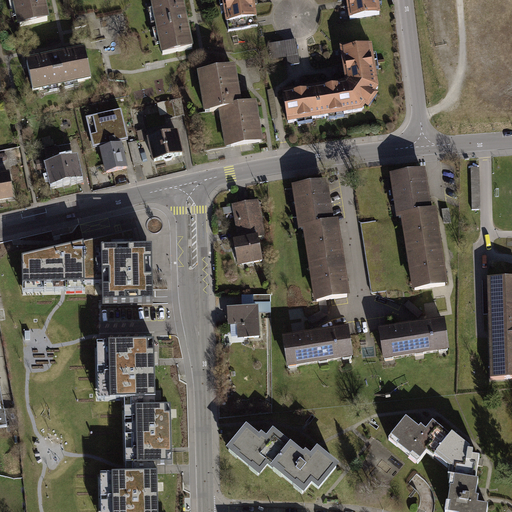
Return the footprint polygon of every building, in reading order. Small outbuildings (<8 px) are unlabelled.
[(49,24),(44,0),(11,0),(18,31),(49,24)] [(192,51),(181,0),(164,0),(150,3),(161,57),(192,51)] [(220,0),(225,26),(255,21),(252,2),(251,0),(220,0)] [(345,0),(346,2),(349,23),(378,18),(375,0),(345,0)] [(300,66),(296,43),(269,47),(272,61),(287,59),(289,68),(300,66)] [(362,116),(379,91),(372,47),(341,52),(344,70),(347,86),(331,88),(300,93),(283,95),(288,127),(362,116)] [(91,83),(84,52),(26,64),(33,96),(91,83)] [(239,91),(235,71),(197,77),(204,117),(220,114),(242,110),(239,91)] [(165,105),(168,120),(183,117),(181,102),(165,105)] [(257,107),(242,110),(220,114),(227,153),(264,146),(260,124),(257,107)] [(99,153),(121,147),(132,144),(124,112),(90,121),(98,153),(99,153)] [(184,158),(178,134),(145,143),(151,166),(184,158)] [(128,172),(121,147),(99,153),(106,178),(128,172)] [(59,163),(57,149),(43,152),(44,159),(35,161),(37,173),(45,171),(49,189),(82,183),(77,160),(59,163)] [(7,155),(0,156),(0,160),(1,164),(8,163),(7,155)] [(478,168),(471,168),(472,211),(479,211),(478,168)] [(430,203),(425,173),(391,179),(398,222),(403,221),(415,296),(449,291),(445,262),(440,230),(437,212),(431,213),(430,203)] [(0,204),(13,203),(9,176),(0,177),(0,204)] [(330,185),(292,190),(298,235),(304,234),(314,308),(351,303),(346,271),(343,243),(340,226),(335,226),(334,215),(330,185)] [(265,231),(259,203),(232,208),(238,237),(265,231)] [(134,234),(85,245),(87,286),(102,286),(103,305),(152,304),(152,251),(137,251),(134,234)] [(262,264),(256,239),(234,244),(235,250),(239,269),(262,264)] [(87,286),(85,245),(22,260),(23,288),(87,286)] [(511,279),(488,280),(489,334),(491,381),(511,379),(511,279)] [(241,310),(227,311),(228,329),(237,329),(238,343),(260,342),(257,309),(241,310)] [(410,328),(380,334),(385,366),(451,354),(445,322),(410,328)] [(332,334),(282,342),(288,374),(355,362),(349,331),(332,334)] [(157,511),(157,463),(173,463),(171,407),(155,408),(154,343),(104,344),(106,399),(133,398),(135,474),(108,474),(108,511),(157,511)] [(427,457),(451,475),(454,485),(448,511),(488,511),(489,510),(477,508),(478,502),(479,490),(474,489),(478,463),(469,455),(471,452),(452,437),(450,440),(434,428),(426,439),(419,433),(407,424),(390,447),(419,469),(427,457)] [(263,449),(245,435),(228,457),(258,481),(267,470),(304,500),(310,492),(318,498),(338,474),(317,457),(309,466),(300,459),(273,438),(263,449)]
